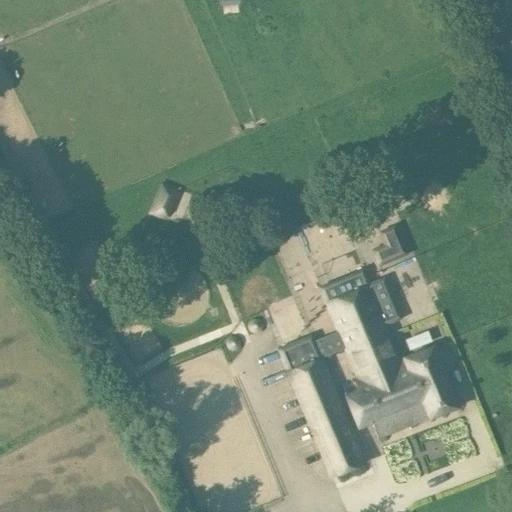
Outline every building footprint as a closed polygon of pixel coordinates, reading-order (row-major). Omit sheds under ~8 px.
[(161,181),(151,211),(169,217),(179,187),(161,181)] [(385,233),(388,243),(374,248),(379,265),(407,256),(399,229),(385,233)] [(357,389),(356,390),(343,394),(358,429),(369,425),(370,425),(371,425),(377,440),(411,427),(410,425),(430,417),(430,418),(457,408),(433,345),(401,357),(401,358),(398,360),(370,287),(329,303),(358,378),(353,380),(357,389)] [(247,325),(247,326),(248,328),(248,329),(249,330),(249,332),(250,332),(252,333),(254,334),(255,334),(256,334),(258,333),(260,333),(260,332),(262,330),(262,329),(263,328),(263,326),(263,325),(262,323),(261,322),(260,321),(259,320),(258,319),(256,319),(255,319),(254,319),(252,319),(250,320),(249,321),(248,322),(248,323),(247,325)] [(287,372),(286,373),(331,478),(365,464),(320,358),(318,359),(309,336),(278,349),(287,372)] [(227,343),(226,345),(227,346),(227,347),(228,349),(229,350),(230,350),(231,351),(233,351),(234,351),(236,351),(238,350),(239,349),(239,348),(240,347),(240,346),(240,344),(240,343),(239,341),(239,340),(238,340),(237,339),(236,338),(235,338),(233,338),(231,338),(230,338),(229,339),(228,340),(227,341),(227,342),(227,343)]
